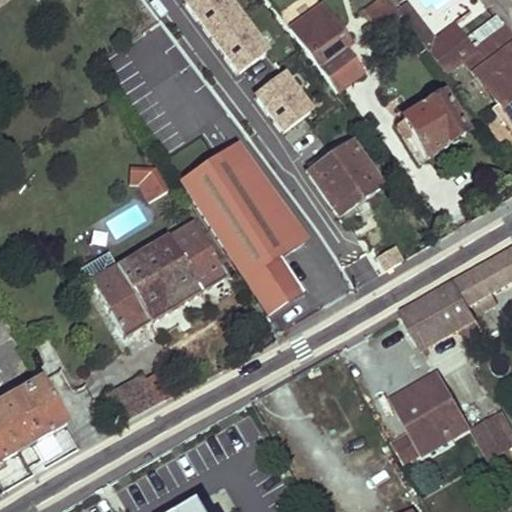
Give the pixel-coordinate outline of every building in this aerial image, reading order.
[(0,0),(0,17),(22,2),(20,0),(0,0)] [(299,47),(317,71),(320,75),(326,84),(335,97),(361,78),(341,51),(350,44),(324,8),(304,23),(315,37),(299,47)] [(371,28),(381,42),(404,26),(395,13),(371,28)] [(462,64),(511,128),(511,40),(497,20),(464,44),(471,56),(467,59),(451,36),(426,55),(443,77),(462,64)] [(250,103),(282,144),(314,119),(283,78),(250,103)] [(402,124),(425,164),(466,139),(442,100),(402,124)] [(308,176),(337,220),(381,190),(351,146),(308,176)] [(278,260),(301,244),(237,149),(180,187),(254,296),(269,319),(303,296),(278,260)] [(111,188),(119,201),(143,186),(135,174),(111,188)] [(397,247),(423,230),(407,205),(381,222),(397,247)] [(97,226),(105,241),(118,232),(109,218),(97,226)] [(90,288),(124,343),(149,328),(151,331),(201,300),(200,297),(227,281),(194,226),(171,242),(166,240),(116,270),(117,272),(90,288)] [(511,253),(454,286),(470,311),(482,304),(494,297),(511,286),(511,253)] [(470,311),(454,286),(401,317),(419,348),(429,350),(463,330),(468,339),(482,331),(470,311)] [(494,297),(482,304),(487,314),(500,306),(494,297)] [(413,433),(427,458),(471,432),(441,379),(397,405),(413,433)] [(106,401),(120,427),(156,408),(142,383),(106,401)] [(0,409),(0,466),(64,430),(41,387),(0,409)] [(511,432),(502,415),(492,420),(507,446),(511,443),(511,432)] [(413,433),(392,444),(407,469),(427,458),(413,433)] [(210,498),(216,511),(234,511),(225,491),(210,498)]
